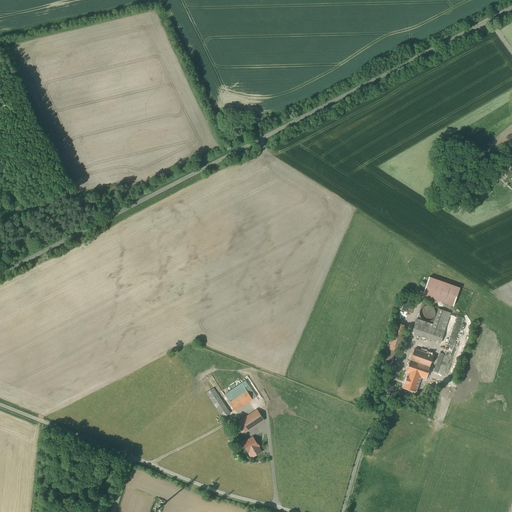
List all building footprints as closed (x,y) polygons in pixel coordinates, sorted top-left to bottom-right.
[(460,288),(429,277),(423,295),(454,306),(460,288)] [(429,305),(427,305),(426,305),(425,306),(423,306),(422,307),(421,308),(421,309),(420,310),(420,312),(420,313),(420,314),(420,316),(420,317),(421,318),(422,319),(423,320),(424,320),(425,321),(427,321),(428,321),(429,321),(430,321),(432,320),(433,319),(434,318),(434,317),(435,316),(435,315),(436,314),(436,312),(435,311),(435,310),(434,309),(433,308),(432,307),(431,306),(430,306),(429,305)] [(439,309),(433,325),(445,329),(451,313),(439,309)] [(433,325),(417,319),(415,323),(444,333),(445,329),(433,325)] [(395,322),(389,345),(390,349),(399,352),(407,326),(395,322)] [(444,333),(415,323),(412,333),(440,343),(444,333)] [(433,355),(415,348),(406,371),(408,372),(421,376),(425,378),(433,355)] [(441,350),(434,371),(437,372),(445,351),(441,350)] [(421,376),(408,372),(403,387),(415,391),(421,376)] [(244,387),(227,398),(235,410),(239,408),(233,400),(243,393),(249,401),(252,399),(244,387)] [(230,413),(213,388),(207,392),(224,418),(230,413)] [(243,393),(233,400),(239,408),(249,401),(243,393)] [(257,411),(239,423),(245,432),(263,420),(257,411)] [(253,437),(247,441),(247,440),(244,442),(244,443),(243,443),(249,452),(252,457),(261,452),(258,447),(259,446),(257,443),(256,443),(253,437)]
